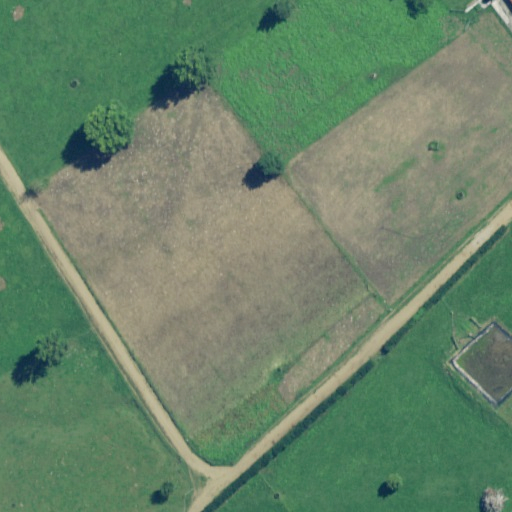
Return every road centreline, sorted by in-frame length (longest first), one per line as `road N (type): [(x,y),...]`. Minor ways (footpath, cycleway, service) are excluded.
road 1 (track): [(511,208),(204,489)]
road 2 (track): [(204,489),(0,164)]
